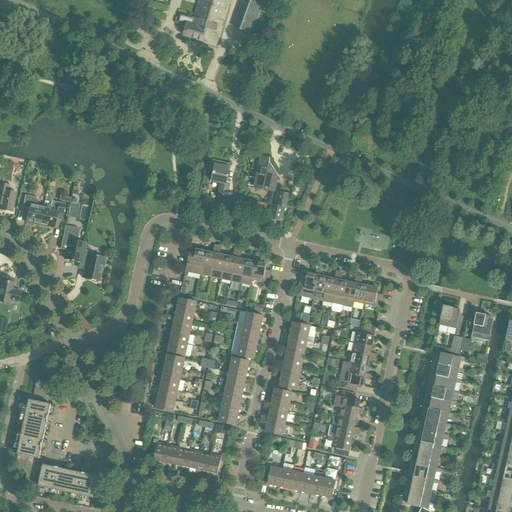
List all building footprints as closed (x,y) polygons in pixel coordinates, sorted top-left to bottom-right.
[(187,23),(183,35),(216,45),(228,0),(198,0),(194,15),(191,24),(187,23)] [(252,34),(263,1),(261,0),(243,0),(234,27),(252,34)] [(278,176),(278,175),(269,161),(270,158),(261,157),(261,160),(253,165),(252,169),(258,170),(254,187),(274,191),(277,176),(278,176)] [(230,168),(223,166),(221,163),(213,161),(210,171),(213,172),(211,181),(221,183),(219,192),(222,193),(219,207),(232,210),(235,195),(228,194),(230,184),(226,184),(230,168)] [(0,209),(11,212),(15,193),(7,191),(8,185),(2,184),(0,183),(0,209)] [(287,208),(290,195),(278,192),(275,205),(272,204),(269,218),(281,221),(284,208),(287,208)] [(26,223),(39,226),(43,206),(36,204),(37,198),(25,196),(22,208),(28,210),(26,223)] [(51,208),(43,206),(39,226),(53,229),(56,216),(62,217),(65,204),(53,201),(51,208)] [(72,261),(79,263),(83,247),(84,243),(76,241),(79,229),(65,226),(61,243),(68,244),(65,260),(70,261),(72,262),(72,261)] [(206,252),(201,275),(211,277),(218,247),(214,246),(213,253),(206,252)] [(83,247),(79,263),(79,264),(86,266),(83,278),(98,281),(101,267),(103,267),(105,258),(96,257),(97,256),(95,255),(95,256),(89,255),(90,248),(83,247)] [(218,247),(211,277),(221,279),(226,256),(220,255),(221,247),(218,247)] [(185,272),(201,275),(206,252),(196,249),(195,255),(189,254),(185,272)] [(221,279),(231,281),(238,251),(234,250),(233,257),(226,256),(221,279)] [(231,281),(241,283),(246,260),(239,259),(241,251),(238,251),(231,281)] [(251,286),(252,280),(257,258),(254,257),(253,262),(246,260),(241,283),(251,286)] [(257,258),(252,280),(261,282),(260,288),(267,290),(271,271),(265,270),(266,265),(259,263),(260,259),(257,258)] [(297,296),(313,300),(319,271),(316,271),(315,275),(307,273),(306,279),(301,278),(297,296)] [(313,300),(323,302),(328,278),(320,276),(321,272),(319,271),(313,300)] [(323,302),(333,304),(339,273),(336,272),(334,279),(328,278),(323,302)] [(339,273),(333,304),(332,308),(342,310),(343,306),(348,282),(341,281),(343,273),(339,273)] [(354,283),(348,282),(343,306),(353,308),(354,302),(359,277),(356,276),(354,283)] [(363,278),(359,277),(354,302),(364,304),(368,286),(361,285),(363,278)] [(17,303),(20,291),(12,290),(13,283),(0,280),(0,301),(9,304),(9,302),(17,303)] [(378,288),(368,286),(364,304),(373,306),(373,307),(379,309),(382,295),(377,294),(378,288)] [(179,298),(177,310),(194,313),(197,302),(179,298)] [(461,311),(458,310),(458,309),(452,309),(443,307),(439,325),(440,325),(440,324),(456,328),(456,329),(457,329),(460,313),(461,311)] [(177,310),(175,320),(192,324),(194,313),(177,310)] [(241,311),(238,323),(261,327),(263,316),(241,311)] [(479,314),(479,315),(476,314),(476,317),(472,332),(473,332),(489,336),(490,336),(494,318),(485,316),(479,314)] [(175,320),(172,331),(190,334),(192,324),(175,320)] [(238,323),(236,333),(259,338),(261,327),(238,323)] [(293,323),(290,334),(308,337),(310,326),(293,323)] [(356,333),(354,343),(372,347),(375,331),(362,328),(361,334),(356,333)] [(172,331),(170,341),(188,345),(190,334),(172,331)] [(236,333),(234,344),(257,348),(259,338),(236,333)] [(290,334),(288,344),(306,348),(308,337),(290,334)] [(471,342),(471,341),(454,337),(453,338),(455,338),(452,351),(467,355),(470,341),(471,342)] [(188,345),(170,341),(168,352),(185,356),(188,345)] [(354,343),(352,353),(377,358),(377,355),(370,353),(372,347),(354,343)] [(257,348),(234,344),(232,355),(254,360),(257,348)] [(288,344),(286,355),(304,358),(306,348),(288,344)] [(352,353),(349,363),(367,367),(369,360),(376,362),(377,358),(352,353)] [(440,362),(440,364),(441,365),(458,369),(458,368),(459,361),(465,361),(466,359),(442,353),(441,359),(440,362)] [(167,355),(165,366),(182,370),(185,359),(167,355)] [(286,355),(284,365),(301,369),(304,358),(286,355)] [(232,358),(230,369),(247,372),(250,361),(232,358)] [(344,362),(341,372),(370,378),(370,375),(366,374),(367,367),(349,363),(344,362)] [(438,374),(437,376),(439,376),(455,380),(455,379),(457,372),(463,372),(464,370),(458,368),(458,369),(441,365),(440,364),(438,371),(438,374)] [(284,365),(281,376),(299,379),(301,369),(284,365)] [(165,366),(163,376),(180,380),(182,370),(165,366)] [(230,369),(227,379),(245,383),(247,372),(230,369)] [(370,378),(341,372),(341,371),(339,381),(345,382),(343,388),(356,391),(358,386),(363,387),(365,379),(369,380),(370,378)] [(163,376),(160,387),(178,391),(180,380),(163,376)] [(299,379),(281,376),(279,387),(297,391),(299,379)] [(435,385),(435,387),(436,387),(453,391),(454,383),(461,384),(461,381),(455,379),(455,380),(439,376),(437,376),(436,382),(435,385)] [(227,379),(225,390),(243,393),(245,383),(227,379)] [(41,387),(36,386),(34,395),(45,397),(49,395),(51,383),(42,381),(41,387)] [(160,387),(158,398),(176,401),(178,391),(160,387)] [(433,396),(432,398),(434,398),(450,402),(456,403),(458,395),(459,392),(453,391),(436,387),(435,387),(434,393),(433,396)] [(274,389),(272,399),(290,403),(292,393),(274,389)] [(225,390),(223,400),(241,404),(243,393),(225,390)] [(336,396),(334,406),(362,412),(363,409),(358,408),(360,401),(355,400),(356,394),(342,391),(341,397),(336,396)] [(176,401),(158,398),(156,409),(173,412),(176,401)] [(430,407),(430,409),(431,409),(448,413),(449,406),(456,406),(456,403),(450,402),(434,398),(432,398),(431,404),(430,407)] [(272,399),(270,411),(287,414),(290,403),(272,399)] [(53,475),(55,464),(54,463),(54,467),(43,465),(39,465),(38,465),(37,463),(38,463),(39,459),(41,448),(45,449),(45,448),(44,448),(34,446),(35,441),(46,443),(45,444),(46,444),(46,443),(43,442),(47,421),(51,422),(51,421),(50,421),(39,419),(40,414),(51,416),(51,417),(52,417),(52,416),(48,415),(51,404),(47,404),(29,400),(17,454),(18,454),(15,468),(23,470),(27,475),(25,483),(38,486),(93,498),(97,476),(87,474),(87,470),(86,470),(86,471),(87,471),(84,482),(80,481),(82,470),(82,469),(81,469),(81,473),(60,468),(60,465),(59,465),(60,465),(57,476),(53,475)] [(223,400),(221,411),(238,415),(241,404),(223,400)] [(340,408),(338,417),(356,421),(357,414),(362,415),(362,412),(334,406),(340,408)] [(428,418),(427,420),(429,420),(429,421),(445,424),(447,417),(453,417),(454,414),(448,413),(431,409),(430,409),(429,415),(428,418)] [(238,415),(221,411),(218,422),(236,426),(238,415)] [(270,411),(268,421),(285,425),(287,414),(270,411)] [(338,417),(336,427),(361,433),(362,429),(354,428),(356,421),(338,417)] [(425,429),(425,431),(426,431),(426,432),(443,435),(444,428),(451,428),(451,425),(445,424),(429,421),(429,420),(427,420),(426,426),(425,429)] [(502,422),(501,431),(506,432),(511,433),(511,421),(509,421),(503,420),(502,422)] [(285,425),(268,421),(265,432),(283,436),(285,425)] [(320,424),(314,423),(312,433),(318,434),(320,424)] [(227,427),(219,426),(217,433),(225,435),(227,427)] [(336,427),(334,437),(351,441),(353,435),(360,436),(361,433),(336,427)] [(423,440),(423,442),(424,443),(440,447),(440,446),(442,439),(448,439),(449,436),(443,435),(426,432),(426,431),(425,431),(424,437),(423,440)] [(506,436),(504,443),(511,445),(511,433),(506,432),(501,431),(500,433),(506,436)] [(351,441),(334,437),(329,436),(328,440),(333,441),(331,448),(336,449),(335,454),(348,457),(351,441)] [(154,460),(165,463),(168,445),(158,443),(158,440),(154,439),(153,446),(156,447),(154,460)] [(287,446),(298,449),(299,442),(288,440),(287,446)] [(318,442),(310,440),(308,448),(316,450),(318,442)] [(421,451),(420,453),(421,454),(438,458),(438,457),(440,450),(446,450),(446,448),(440,446),(440,447),(424,443),(423,442),(421,448),(421,451)] [(503,447),(501,454),(501,455),(511,456),(511,445),(504,443),(498,442),(497,445),(503,447)] [(165,463),(175,465),(179,448),(168,445),(165,463)] [(175,465),(185,467),(189,450),(179,448),(175,465)] [(185,467),(196,469),(200,452),(189,450),(185,467)] [(196,469),(207,472),(211,454),(200,452),(196,469)] [(418,463),(418,465),(419,465),(435,469),(437,461),(443,461),(444,459),(438,457),(438,458),(421,454),(420,453),(419,460),(418,463)] [(501,458),(499,465),(499,466),(511,468),(511,456),(501,455),(501,454),(496,453),(495,456),(501,458)] [(211,454),(207,472),(218,474),(220,461),(224,462),(226,455),(222,454),(221,457),(211,454)] [(267,485),(278,487),(282,469),(271,467),(272,462),(266,461),(263,475),(269,476),(267,485)] [(493,467),(491,475),(496,477),(511,480),(511,468),(499,466),(499,465),(493,464),(493,467)] [(416,474),(415,476),(417,476),(416,476),(433,480),(435,472),(441,473),(441,470),(435,469),(419,465),(418,465),(416,471),(416,474)] [(278,487),(289,489),(293,472),(282,469),(278,487)] [(289,489),(300,491),(303,474),(293,472),(289,489)] [(300,491),(310,494),(314,476),(303,474),(300,491)] [(496,480),(494,488),(510,492),(510,491),(511,492),(511,490),(511,480),(496,477),(491,475),(490,478),(496,480)] [(310,494),(321,496),(325,479),(314,476),(310,494)] [(325,479),(321,496),(332,498),(334,490),(339,491),(342,477),(336,476),(335,481),(325,479)] [(413,485),(413,487),(414,487),(430,491),(431,491),(432,484),(438,484),(439,481),(433,480),(416,476),(417,476),(415,476),(414,482),(413,485)] [(493,492),(492,499),(491,499),(508,503),(508,502),(509,503),(510,501),(510,498),(511,492),(510,491),(510,492),(494,488),(488,486),(488,489),(493,492)] [(411,496),(410,498),(412,498),(428,502),(430,495),(436,495),(436,492),(431,491),(430,491),(414,487),(413,487),(411,493),(411,496)] [(491,503),(489,510),(497,511),(507,511),(508,509),(509,503),(508,502),(508,503),(491,499),(492,499),(486,497),(485,500),(491,503)] [(430,502),(428,502),(412,498),(410,498),(409,505),(419,508),(419,507),(421,508),(419,511),(430,511),(428,511),(430,502)]
